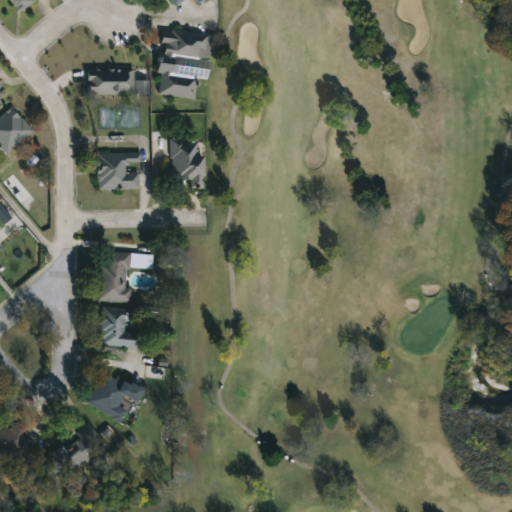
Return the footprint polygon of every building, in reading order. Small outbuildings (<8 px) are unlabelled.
[(30,0),(17,11),(8,0),(30,0)] [(166,0),(171,8),(184,0),(194,0),(196,4),(203,0),(166,0)] [(155,93),(160,59),(162,59),(165,29),(208,34),(204,62),(198,62),(193,98),(155,93)] [(132,93),(85,93),(85,66),(132,66),(132,93)] [(3,155),(0,151),(0,113),(8,105),(30,128),(3,155)] [(188,186),(188,180),(168,180),(168,137),(202,137),(202,186),(188,186)] [(95,188),(95,150),(137,151),(137,188),(95,188)] [(0,221),(2,225),(11,218),(0,204),(0,221)] [(150,253),(149,267),(127,266),(125,300),(97,299),(100,250),(150,253)] [(139,332),(138,346),(97,343),(99,306),(124,307),(123,331),(139,332)] [(83,401),(104,367),(141,390),(134,401),(129,399),(116,420),(83,401)] [(0,426),(8,426),(8,423),(22,423),(22,456),(0,456),(0,426)] [(65,471),(53,482),(37,462),(86,423),(103,444),(77,465),(86,475),(75,483),(65,471)]
